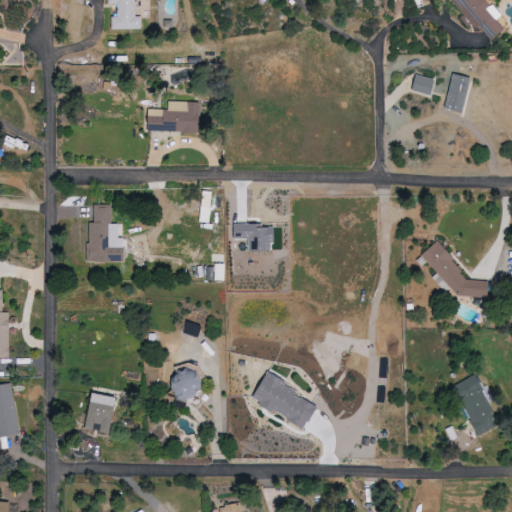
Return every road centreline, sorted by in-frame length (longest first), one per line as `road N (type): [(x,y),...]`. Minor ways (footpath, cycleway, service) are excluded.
road 1 (residential): [(56,511),(54,33)]
road 2 (residential): [(55,175),(511,180)]
road 3 (residential): [(56,472),(511,479)]
